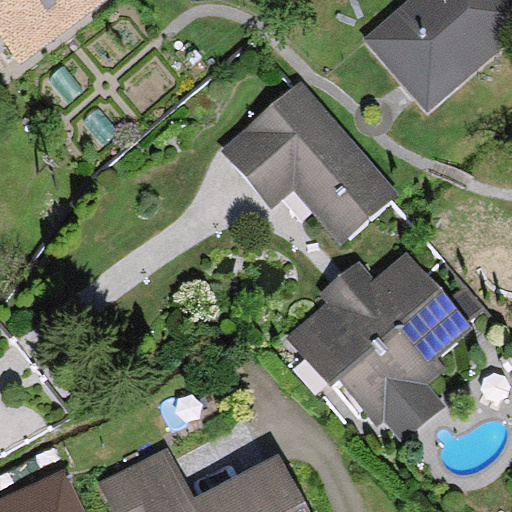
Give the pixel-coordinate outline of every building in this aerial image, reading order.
[(23,0),(40,22),(69,0),(23,0)] [(511,0),(412,0),(367,37),(429,112),(511,43),(511,0)] [(385,186),(300,81),(223,142),(265,195),(293,173),(335,226),(385,186)] [(462,329),(408,264),(374,292),(359,274),(331,298),(339,307),(294,345),(333,392),(344,383),(379,425),(387,419),(404,439),(441,408),(422,386),(434,376),(422,361),(462,329)] [(121,511),(163,511),(187,501),(161,447),(104,474),(121,511)] [(187,501),(163,511),(297,511),(273,460),(187,501)] [(78,511),(61,473),(0,499),(0,511),(78,511)]
